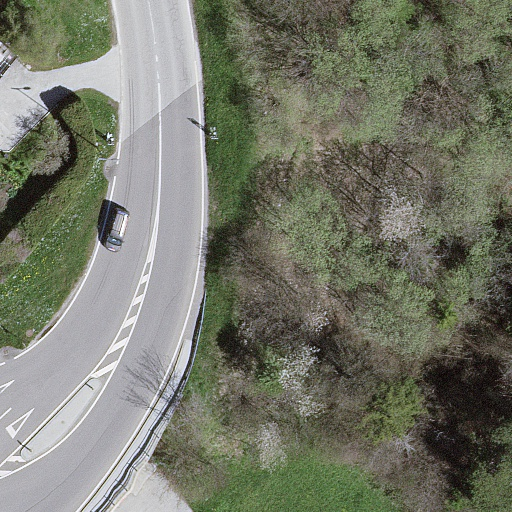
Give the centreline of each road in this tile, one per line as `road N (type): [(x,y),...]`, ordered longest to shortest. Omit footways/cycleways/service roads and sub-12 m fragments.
road 1 (tertiary): [(17,511),(82,449),(128,374),(147,305),(157,200)]
road 2 (tertiary): [(157,200),(111,316),(66,368),(0,422)]
road 3 (tertiary): [(147,0),(160,94),(157,200)]
